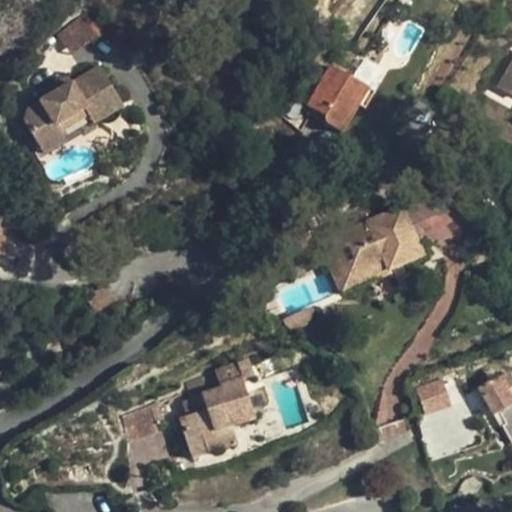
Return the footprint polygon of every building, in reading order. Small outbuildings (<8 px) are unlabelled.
[(87,16),(58,35),(72,54),(100,35),(87,16)] [(511,61),(498,86),(511,94),(511,61)] [(332,66),(310,104),(308,107),(316,111),(325,116),(325,120),(326,123),(328,125),(341,133),(358,105),(351,100),(361,84),(361,83),(332,66)] [(68,77),(37,95),(38,97),(28,102),(32,108),(29,109),(25,122),(39,146),(61,133),(56,125),(84,109),(89,117),(118,99),(100,67),(72,84),(68,77)] [(361,84),(351,100),(358,105),(366,110),(376,92),(361,84)] [(286,103),(279,113),(301,132),(308,120),(312,115),(316,111),(308,107),(310,104),(292,93),(286,103)] [(118,99),(89,117),(93,124),(123,107),(118,99)] [(84,109),(56,125),(61,133),(89,117),(84,109)] [(325,120),(325,116),(316,111),(312,115),(320,120),(326,123),(325,120)] [(61,133),(39,146),(43,154),(65,140),(61,133)] [(368,221),(329,238),(347,280),(385,264),(388,270),(389,270),(423,256),(416,240),(410,227),(410,226),(439,213),(430,193),(426,186),(399,201),(362,208),(368,221)] [(313,230),(319,242),(329,238),(368,221),(362,208),(313,230)] [(8,219),(0,217),(0,227),(7,228),(8,219)] [(416,224),(410,227),(416,240),(421,238),(416,224)] [(7,228),(0,227),(0,254),(19,258),(23,258),(29,244),(7,228)] [(313,230),(284,242),(284,250),(287,262),(321,248),(319,242),(313,230)] [(329,238),(319,242),(321,248),(337,284),(347,280),(329,238)] [(492,258),(486,243),(470,248),(476,264),(492,258)] [(347,280),(337,284),(341,295),(391,274),(389,270),(388,270),(385,264),(347,280)] [(107,286),(84,297),(96,314),(118,302),(107,286)] [(230,426),(254,418),(242,380),(253,376),(247,360),(238,363),(215,371),(185,383),(192,397),(193,397),(197,412),(188,415),(180,418),(194,459),(222,450),(215,431),(230,426)] [(511,381),(507,373),(500,376),(511,399),(511,381)] [(511,399),(500,376),(478,388),(494,416),(511,405),(511,399)] [(455,406),(446,380),(420,389),(429,415),(455,406)] [(197,412),(193,397),(192,397),(183,401),(188,415),(197,412)] [(153,403),(122,415),(127,441),(159,430),(153,403)] [(230,426),(215,431),(222,450),(236,445),(230,426)]
